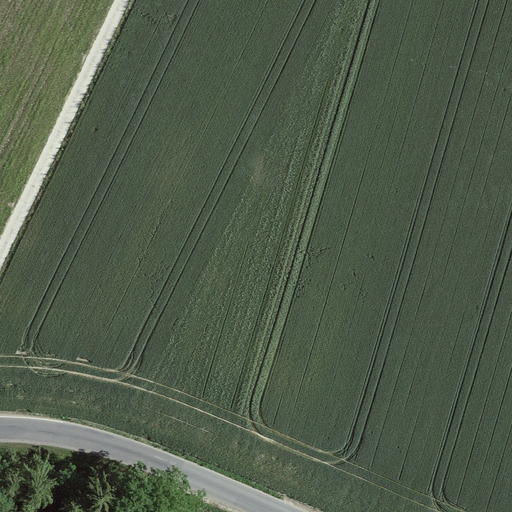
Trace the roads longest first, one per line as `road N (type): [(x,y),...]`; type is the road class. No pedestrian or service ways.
road 1 (tertiary): [(282,511),(83,434),(0,428)]
road 2 (track): [(0,264),(124,0)]
